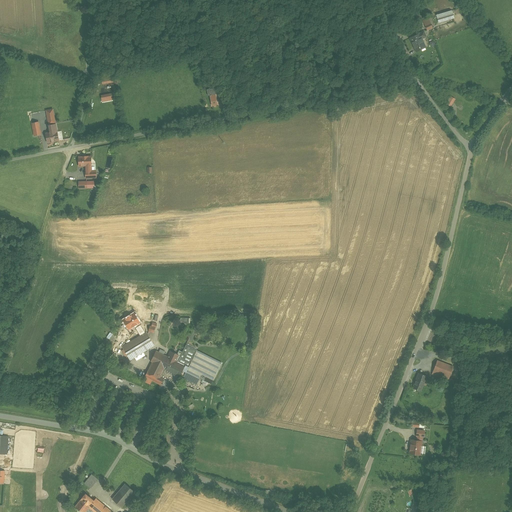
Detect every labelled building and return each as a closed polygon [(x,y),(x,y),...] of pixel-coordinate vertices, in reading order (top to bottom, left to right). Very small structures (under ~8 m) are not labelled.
[(438,15),(440,23),(456,18),(454,10),(438,15)] [(428,18),(422,21),(427,30),(432,28),(428,18)] [(423,32),(419,34),(410,38),(416,52),(425,48),(421,39),(426,37),(423,32)] [(214,88),(207,90),(208,95),(210,95),(212,104),(217,103),(215,94),(214,88)] [(103,102),(119,100),(118,93),(103,94),(103,102)] [(455,99),(450,96),(446,103),(451,106),(455,99)] [(38,122),(32,123),(34,136),(41,135),(38,122)] [(56,131),(55,125),(51,125),(52,132),(46,133),(48,142),(58,140),(57,131),(56,131)] [(91,156),(79,157),(79,166),(85,166),(86,171),(91,171),(91,166),(91,156)] [(148,335),(135,343),(133,340),(127,344),(129,346),(124,349),(129,358),(153,343),(148,335)] [(168,357),(163,354),(165,351),(160,349),(159,352),(156,351),(153,356),(154,357),(155,355),(166,361),(168,357)] [(166,361),(155,355),(154,357),(153,356),(151,361),(152,362),(157,365),(158,365),(160,366),(158,369),(163,371),(165,368),(180,376),(196,384),(199,378),(211,384),(222,363),(197,350),(195,356),(183,350),(182,352),(179,350),(177,354),(171,351),(168,357),(166,361)] [(453,367),(437,360),(432,374),(447,380),(453,367)] [(157,365),(152,362),(143,381),(150,384),(152,380),(161,385),(164,379),(160,377),(163,371),(158,369),(160,366),(158,365),(157,365)] [(427,376),(418,373),(412,388),(421,391),(427,376)] [(421,456),(423,438),(425,439),(426,431),(417,430),(416,437),(417,437),(417,440),(411,440),(409,455),(421,456)] [(98,479),(92,474),(85,483),(90,488),(98,479)] [(125,484),(112,499),(121,507),(128,499),(132,502),(138,495),(125,484)] [(94,501),(85,494),(75,507),(81,511),(85,511),(89,507),(94,501)] [(109,511),(111,511),(96,498),(94,501),(89,507),(94,511),(109,511)]
